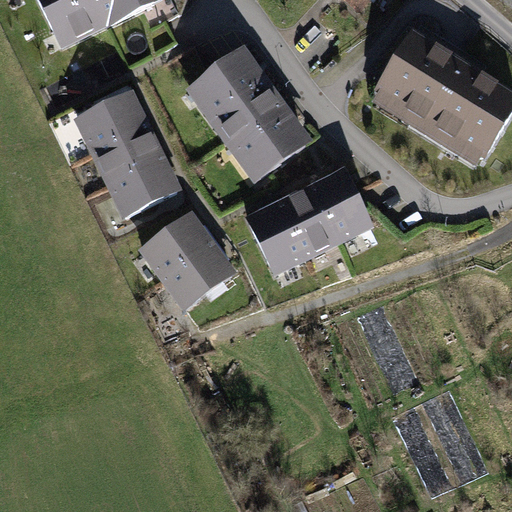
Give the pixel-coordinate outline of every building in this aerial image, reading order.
[(37,0),(62,49),(107,27),(108,28),(165,0),(37,0)] [(413,38),(379,93),(485,159),(511,115),(511,99),(474,76),(473,78),(456,68),(457,66),(413,38)] [(241,58),(194,91),(259,182),(306,148),(241,58)] [(79,123),(94,156),(146,130),(130,98),(79,123)] [(94,156),(110,188),(162,162),(146,130),(94,156)] [(110,188),(126,220),(178,195),(162,162),(110,188)] [(345,177),(313,193),(338,244),(371,229),(345,177)] [(313,193),(281,209),(306,260),(338,244),(313,193)] [(281,209),(249,225),(274,276),(306,260),(281,209)] [(211,249),(190,220),(143,253),(164,282),(211,249)] [(232,278),(211,249),(164,282),(186,312),(232,278)]
